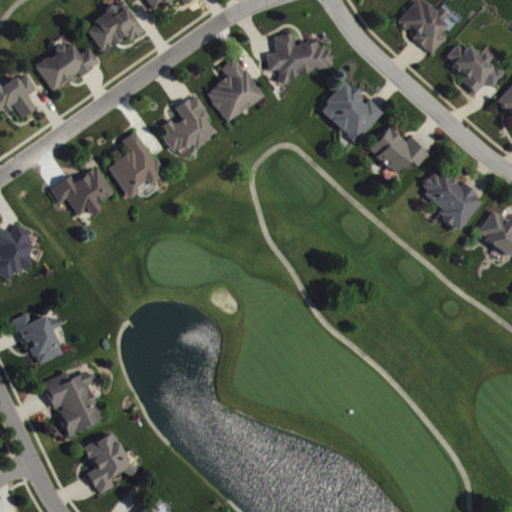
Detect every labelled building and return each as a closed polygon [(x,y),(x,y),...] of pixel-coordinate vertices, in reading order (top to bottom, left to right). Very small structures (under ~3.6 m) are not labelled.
[(433,56),(447,41),(440,36),(448,27),(444,22),(450,16),(442,8),(437,14),(421,0),(419,0),(400,22),(415,36),(414,39),(433,56)] [(102,53),(128,39),(130,44),(144,36),(126,3),(94,20),(98,27),(90,31),(102,53)] [(275,38),(277,54),(269,55),(270,73),(279,72),(281,85),(290,84),(289,76),(335,71),(332,48),(320,50),(319,43),(296,46),(294,35),(275,38)] [(36,67),(53,93),(80,76),(81,78),(101,65),(91,50),(81,56),(72,44),(36,67)] [(477,95),(487,84),(494,90),(505,76),(489,63),(492,59),(484,52),(480,56),(469,47),(465,52),(459,46),(447,61),(468,79),(464,84),(477,95)] [(265,101),(240,58),(222,69),(229,80),(208,92),(227,123),(265,101)] [(22,120),(38,111),(29,96),(37,91),(28,77),(20,82),(17,78),(1,89),(0,88),(0,115),(14,107),(22,120)] [(357,144),(385,114),(371,101),(369,103),(348,83),(322,111),(357,144)] [(511,88),(498,104),(511,115),(511,88)] [(175,156),(194,145),(197,149),(218,137),(208,120),(211,118),(198,97),(177,109),(183,119),(165,129),(168,135),(164,137),(175,156)] [(419,168),(430,157),(410,138),(406,142),(392,128),(371,150),(398,176),(412,161),(419,168)] [(129,200),(166,177),(138,133),(124,142),(131,153),(109,168),(129,200)] [(75,183),(71,177),(51,191),(60,205),(67,200),(80,218),(88,212),(92,217),(101,211),(98,206),(115,195),(97,168),(75,183)] [(461,232),(485,201),(462,184),(463,183),(445,170),(440,177),(435,173),(421,192),(446,210),(441,217),(461,232)] [(479,236),(511,257),(511,256),(511,223),(494,213),(479,236)] [(0,276),(12,282),(19,270),(25,272),(37,248),(28,244),(33,234),(17,226),(12,235),(0,228),(0,276)] [(13,321),(24,346),(30,344),(39,366),(64,356),(54,332),(61,329),(57,319),(48,322),(46,317),(32,322),(29,315),(13,321)] [(105,421),(89,387),(94,385),(89,372),(69,381),(66,374),(44,385),(57,412),(58,412),(70,437),(105,421)] [(85,449),(96,472),(90,474),(100,496),(116,488),(111,479),(127,472),(129,477),(135,474),(116,434),(85,449)]
